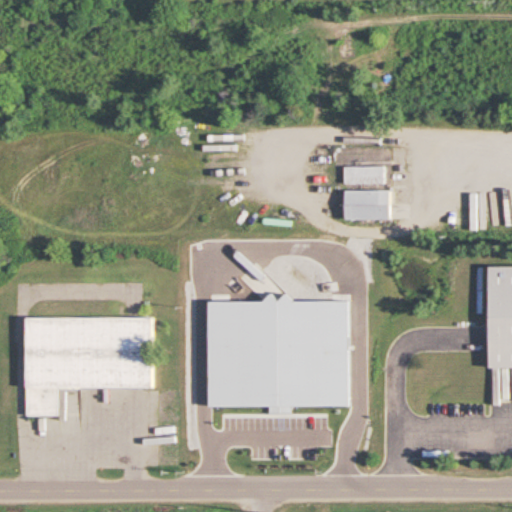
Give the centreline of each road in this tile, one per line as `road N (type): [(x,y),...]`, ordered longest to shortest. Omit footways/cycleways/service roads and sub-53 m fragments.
road 1 (residential): [(511,487),(0,489)]
road 2 (track): [(511,7),(341,2)]
